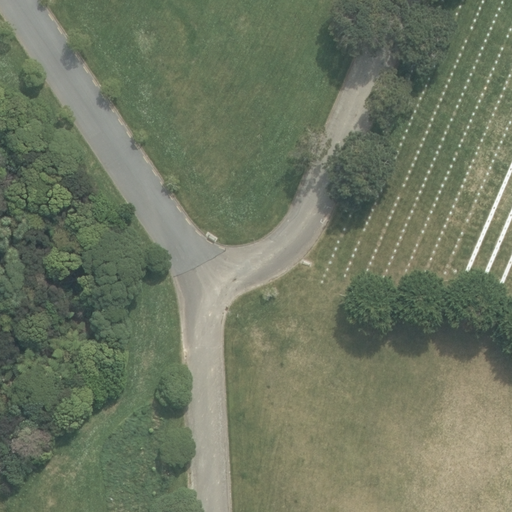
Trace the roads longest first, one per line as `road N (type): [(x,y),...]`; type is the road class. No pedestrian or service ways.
road 1 (unclassified): [(210,283),(276,253),(304,227),(405,0)]
road 2 (unclassified): [(17,0),(210,283)]
road 3 (unclassified): [(210,283),(202,398),(210,511)]
